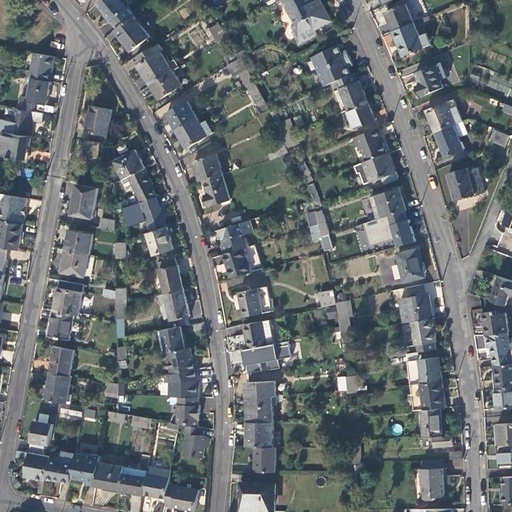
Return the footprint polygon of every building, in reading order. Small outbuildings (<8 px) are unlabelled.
[(124,0),(101,0),(98,4),(118,29),(135,16),(136,15),(124,0)] [(207,0),(213,10),(214,10),(227,2),(225,0),(207,0)] [(284,0),(281,2),(275,5),(280,14),(289,10),(295,22),(325,7),(322,0),(318,0),(314,2),(313,0),(284,0)] [(511,34),(511,0),(492,0),(484,21),(503,30),(511,34)] [(413,24),(405,5),(385,13),(392,32),(413,24)] [(325,7),(295,22),(296,24),(293,26),(295,30),(292,32),(298,45),(317,35),(315,31),(322,27),(325,34),(336,28),(325,7)] [(118,29),(116,31),(133,52),(151,37),(135,16),(118,29)] [(419,37),(413,24),(392,32),(403,57),(431,45),(426,34),(419,37)] [(212,30),(220,44),(229,38),(220,25),(212,30)] [(160,44),(137,58),(141,65),(139,66),(151,87),(174,72),(162,52),(164,51),(160,44)] [(311,59),(325,87),(332,83),(351,75),(347,68),(352,65),(345,51),(340,53),(337,46),(311,59)] [(248,55),(245,49),(239,52),(242,58),(248,55)] [(56,57),(36,53),(32,78),(33,78),(52,81),(56,57)] [(242,58),(229,66),(235,77),(239,75),(247,89),(256,84),(242,58)] [(416,87),(420,98),(443,88),(434,65),(415,73),(420,86),(416,87)] [(174,72),(151,87),(159,100),(183,86),(174,72)] [(351,75),(332,83),(344,113),(349,110),(369,102),(360,82),(359,82),(355,73),(351,75)] [(477,83),(479,76),(470,74),(469,81),(477,83)] [(52,81),(33,78),(29,101),(22,100),(20,109),(37,112),(38,103),(47,104),(52,81)] [(256,84),(247,89),(261,114),(270,109),(256,84)] [(462,122),(463,122),(454,100),(427,111),(435,133),(462,122)] [(168,114),(176,130),(198,117),(189,102),(168,114)] [(369,102),(349,110),(357,129),(376,121),(369,102)] [(503,110),(511,113),(511,106),(505,104),(503,110)] [(87,132),(108,136),(113,110),(92,106),(87,132)] [(20,109),(17,109),(13,127),(8,126),(7,131),(31,136),(34,118),(44,120),(45,114),(37,112),(20,109)] [(293,117),(297,127),(304,125),(301,115),(293,117)] [(198,117),(176,130),(187,148),(208,136),(202,125),(198,117)] [(284,136),(295,131),(290,120),(279,124),(282,130),(284,136)] [(209,121),(202,125),(208,136),(215,133),(209,121)] [(462,122),(435,133),(445,158),(464,151),(458,137),(466,134),(462,122)] [(380,128),(355,138),(359,147),(362,146),(368,162),(388,154),(382,138),(383,138),(380,128)] [(269,154),(272,160),(290,151),(289,148),(284,136),(282,130),(275,133),(282,148),(269,154)] [(7,131),(5,131),(0,154),(14,157),(14,158),(25,160),(27,148),(28,149),(31,136),(7,131)] [(300,144),(295,131),(284,136),(289,148),(300,144)] [(491,141),(506,146),(509,136),(495,131),(491,141)] [(100,144),(85,141),(83,155),(97,157),(100,144)] [(115,162),(123,180),(129,177),(145,169),(136,151),(115,162)] [(297,164),(292,153),(283,157),(288,168),(297,164)] [(396,172),(389,153),(388,154),(368,162),(365,163),(356,166),(359,174),(361,173),(365,184),(396,172)] [(195,160),(201,181),(205,180),(223,174),(217,154),(195,160)] [(312,172),(304,156),(296,160),(308,184),(314,182),(310,172),(312,172)] [(448,174),(456,201),(475,196),(485,193),(478,168),(468,171),(467,169),(448,174)] [(145,169),(129,177),(141,203),(157,198),(152,188),(154,187),(145,169)] [(223,174),(205,180),(209,195),(205,196),(208,207),(230,200),(223,174)] [(314,200),(317,207),(323,205),(314,182),(308,184),(314,200)] [(72,215),(93,219),(99,189),(77,185),(72,215)] [(400,188),(371,197),(377,220),(406,211),(400,188)] [(28,199),(0,193),(0,219),(3,220),(23,224),(25,215),(24,215),(25,207),(27,208),(28,199)] [(299,214),(317,207),(314,200),(297,206),(299,214)] [(132,215),(129,207),(115,211),(115,220),(132,215)] [(144,212),(150,232),(167,227),(161,207),(144,212)] [(321,224),(324,236),(332,233),(323,209),(318,211),(321,224)] [(321,224),(318,211),(308,212),(311,226),(321,224)] [(415,241),(406,211),(377,220),(365,223),(372,247),(395,240),(397,246),(415,241)] [(116,231),(115,221),(102,218),(100,228),(116,231)] [(23,224),(3,220),(0,234),(0,246),(8,248),(19,250),(23,224)] [(251,220),(220,230),(224,245),(221,246),(224,255),(245,248),(250,246),(247,236),(256,234),(251,220)] [(324,236),(321,224),(311,226),(314,238),(324,236)] [(150,232),(147,234),(154,255),(174,249),(167,227),(150,232)] [(69,230),(66,251),(89,255),(90,255),(94,234),(69,230)] [(332,233),(324,236),(327,251),(336,249),(332,233)] [(126,243),(116,243),(116,258),(126,258),(126,243)] [(0,246),(0,273),(3,274),(8,248),(0,246)] [(224,255),(221,256),(228,279),(252,272),(245,248),(224,255)] [(399,253),(405,281),(418,278),(418,275),(424,273),(419,249),(399,253)] [(89,255),(66,251),(61,273),(85,277),(89,255)] [(175,257),(159,262),(166,294),(184,290),(178,266),(177,266),(175,257)] [(511,281),(499,277),(492,301),(506,306),(510,293),(511,293),(511,281)] [(268,286),(239,292),(244,317),(276,311),(274,298),(270,299),(268,286)] [(59,288),(55,311),(74,315),(79,316),(83,293),(59,288)] [(117,305),(117,291),(104,289),(102,303),(117,306),(117,305)] [(127,289),(116,289),(117,291),(117,305),(127,303),(127,289)] [(335,306),(338,305),(337,302),(335,289),(320,292),(323,308),(327,307),(335,306)] [(184,290),(166,294),(172,321),(190,317),(184,290)] [(342,301),(349,300),(347,291),(340,292),(342,301)] [(404,323),(413,321),(434,318),(430,294),(400,299),(404,323)] [(357,330),(352,299),(349,300),(342,301),(337,302),(338,309),(338,310),(339,311),(339,314),(342,332),(348,331),(357,330)] [(128,319),(127,303),(117,305),(117,306),(117,323),(117,326),(119,326),(119,338),(125,337),(124,319),(128,319)] [(327,307),(329,316),(339,314),(339,311),(338,310),(338,309),(338,305),(335,306),(327,307)] [(496,334),(509,331),(506,313),(497,314),(496,310),(483,313),(487,336),(496,334)] [(74,315),(55,311),(50,335),(69,339),(74,315)] [(434,318),(413,321),(417,345),(419,344),(420,352),(438,349),(437,342),(438,342),(434,318)] [(272,319),(244,325),(249,349),(277,343),(272,319)] [(181,327),(162,330),(166,353),(185,349),(181,327)] [(349,342),(348,331),(342,332),(341,332),(342,343),(349,342)] [(509,335),(496,334),(487,336),(490,348),(491,348),(495,366),(511,363),(511,351),(511,344),(509,335)] [(254,361),(255,364),(261,363),(260,359),(268,358),(267,355),(281,352),(280,344),(265,346),(266,348),(240,352),(241,363),(254,361)] [(75,350),(56,346),(51,373),(70,376),(75,350)] [(127,348),(118,348),(118,358),(118,362),(127,360),(127,348)] [(185,349),(166,353),(167,355),(161,356),(163,364),(168,363),(171,375),(181,373),(187,372),(199,369),(197,362),(194,362),(191,348),(185,349)] [(417,352),(405,354),(406,361),(417,359),(417,352)] [(419,360),(422,383),(442,380),(439,357),(419,360)] [(420,383),(417,360),(407,361),(410,385),(420,383)] [(511,363),(495,366),(497,389),(511,387),(511,363)] [(187,372),(170,375),(171,382),(170,395),(186,397),(199,397),(200,397),(202,380),(199,369),(187,372)] [(70,376),(51,373),(46,400),(60,402),(66,403),(72,376),(70,376)] [(356,375),(346,377),(347,377),(348,390),(348,393),(358,391),(356,375)] [(340,391),(348,390),(347,377),(339,378),(340,391)] [(422,383),(420,383),(423,409),(441,408),(446,407),(442,380),(422,383)] [(246,397),(276,395),(275,381),(248,382),(248,388),(246,388),(246,397)] [(119,395),(119,385),(104,382),(103,391),(119,395)] [(511,387),(497,389),(494,390),(497,409),(511,407),(511,387)] [(246,397),(247,421),(274,422),(274,405),(277,405),(276,395),(246,397)] [(199,406),(199,397),(186,397),(178,397),(178,405),(175,405),(175,413),(177,416),(177,423),(187,425),(198,427),(198,420),(199,420),(200,406),(199,406)] [(83,406),(66,403),(60,402),(58,412),(70,414),(70,418),(74,418),(75,415),(81,416),(83,406)] [(84,416),(95,418),(96,410),(86,408),(84,416)] [(423,409),(422,409),(424,436),(443,435),(441,408),(423,409)] [(125,414),(119,413),(109,411),(107,419),(124,422),(125,414)] [(145,429),(147,418),(133,415),(131,425),(145,429)] [(359,420),(352,421),(352,423),(355,441),(361,440),(359,420)] [(274,422),(247,421),(247,446),(257,447),(274,447),(274,422)] [(31,442),(49,445),(53,425),(35,422),(31,442)] [(394,423),(392,431),(400,433),(402,425),(394,423)] [(511,423),(498,425),(499,445),(511,443),(511,423)] [(198,427),(187,425),(185,433),(187,434),(183,455),(203,459),(206,437),(199,436),(201,428),(198,427)] [(452,435),(433,437),(434,447),(452,446),(452,435)] [(362,464),(361,440),(355,441),(354,448),(354,454),(353,464),(362,464)] [(511,443),(499,445),(500,454),(501,454),(501,459),(500,459),(500,469),(511,468),(511,443)] [(274,447),(257,447),(256,471),(276,472),(277,447),(274,447)] [(50,458),(50,457),(30,453),(25,476),(46,480),(46,478),(50,458)] [(74,464),(72,477),(86,480),(86,484),(95,486),(100,462),(100,461),(88,459),(89,455),(76,453),(74,464)] [(353,465),(353,464),(354,454),(340,453),(339,473),(352,473),(353,465)] [(46,478),(71,482),(72,477),(74,464),(50,458),(46,478)] [(444,459),(422,461),(422,469),(444,468),(444,459)] [(100,462),(95,486),(119,490),(122,473),(124,467),(100,462)] [(365,465),(353,465),(352,473),(352,476),(354,477),(354,487),(360,488),(361,477),(360,477),(360,472),(365,472),(365,465)] [(122,473),(119,490),(144,495),(148,471),(132,468),(131,475),(122,473)] [(148,471),(144,495),(166,498),(168,485),(171,471),(149,468),(148,471)] [(435,496),(436,499),(445,499),(445,484),(451,484),(451,477),(445,477),(444,468),(422,469),(423,497),(435,496)] [(503,493),(501,496),(502,502),(504,505),(511,504),(511,476),(503,477),(503,493)] [(166,498),(165,505),(182,509),(182,508),(186,508),(186,509),(195,511),(199,490),(168,485),(166,498)] [(242,510),(270,511),(271,511),(273,487),(244,485),(242,510)]
